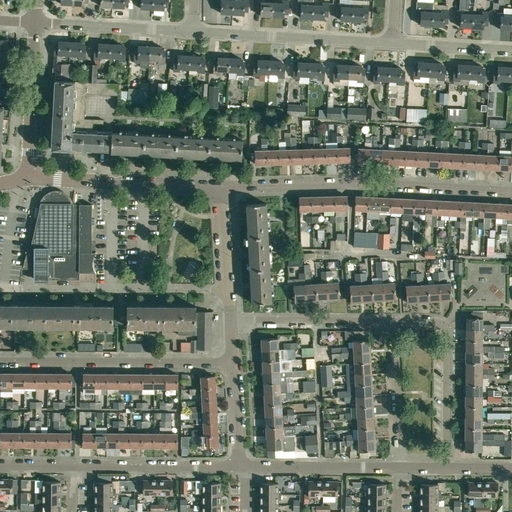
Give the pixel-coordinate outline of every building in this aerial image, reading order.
[(113,0),(113,8),(125,8),(125,5),(129,5),(128,0),(113,0)] [(137,0),(138,6),(142,6),(141,9),(153,10),(153,0),(137,0)] [(153,0),(153,10),(164,11),(165,7),(168,7),(168,0),(153,0)] [(221,14),(233,15),(233,1),(224,0),(218,0),(218,10),(221,10),(221,14)] [(242,0),(243,2),(233,1),(233,15),(244,15),(244,12),(248,12),(249,0),(242,0)] [(273,17),(273,3),(264,3),(265,0),(260,0),(258,0),(257,12),(261,13),(261,16),(273,17)] [(341,21),(353,22),(353,8),(354,0),(353,0),(339,0),(340,5),(338,5),(337,17),(341,17),(341,21)] [(273,3),(273,17),(284,18),(285,14),(288,14),(289,2),(283,1),(283,4),(273,3)] [(301,19),(313,19),(314,6),(304,5),(304,3),(298,2),(298,15),(301,15),(301,19)] [(420,25),(424,26),(424,28),(431,29),(431,26),(432,12),(433,5),(433,2),(417,2),(416,9),(417,10),(417,22),(420,22),(420,25)] [(322,6),(314,6),(313,19),(324,20),(324,16),(328,17),(329,4),(323,4),(322,6)] [(433,5),(432,12),(431,26),(443,27),(444,23),(448,23),(449,6),(433,5)] [(353,8),(353,22),(364,22),(364,19),(368,19),(368,6),(363,6),(363,9),(353,8)] [(472,28),(473,15),(463,14),(464,11),(457,11),(457,24),(460,24),(460,28),(472,28)] [(473,15),(472,28),(483,29),(484,26),(487,26),(488,13),(482,12),(482,15),(473,15)] [(511,31),(511,23),(511,16),(503,16),(503,14),(497,13),(496,26),(500,26),(500,30),(511,31)] [(68,56),(70,56),(71,42),(59,41),(59,45),(55,45),(54,64),(68,65),(68,56)] [(82,43),(71,42),(70,56),(79,56),(79,59),(85,59),(86,46),(82,46),(82,43)] [(101,58),(110,58),(111,44),(99,44),(99,47),(95,47),(94,60),(100,60),(101,58)] [(122,45),(111,44),(110,58),(119,59),(119,61),(125,62),(126,49),(122,48),(122,45)] [(150,67),(150,60),(151,46),(139,46),(139,49),(135,49),(134,62),(140,62),(140,66),(150,67)] [(162,47),(151,46),(150,60),(159,61),(159,64),(165,64),(166,51),(162,51),(162,47)] [(180,69),(190,70),(191,56),(179,55),(179,59),(175,59),(174,71),(180,72),(180,69)] [(202,57),(191,56),(190,70),(199,70),(198,73),(205,73),(205,60),(202,60),(202,57)] [(220,71),(230,72),(230,58),(219,58),(219,61),(215,61),(214,74),(220,74),(220,71)] [(241,59),(230,58),(230,72),(239,73),(239,75),(245,76),(245,63),(241,62),(241,59)] [(260,74),(269,74),(270,61),(259,60),(258,63),(254,63),(254,76),(260,77),(260,74)] [(282,62),(270,61),(269,74),(278,75),(278,78),(285,78),(285,65),(281,65),(282,62)] [(300,76),(309,77),(310,63),(298,62),(298,66),(294,65),(294,79),(300,79),(300,76)] [(310,63),(309,77),(318,77),(318,80),(324,80),(325,67),(321,67),(322,64),(310,63)] [(429,82),(429,77),(430,63),(419,63),(418,66),(414,66),(414,81),(429,82)] [(438,77),(438,80),(438,85),(444,86),(445,67),(441,67),(441,64),(430,63),(429,77),(438,77)] [(69,65),(68,65),(54,64),(53,80),(55,80),(68,81),(69,65)] [(88,82),(96,83),(98,83),(98,79),(97,79),(98,68),(99,68),(99,64),(90,64),(88,82)] [(349,79),(350,65),(338,65),(338,68),(334,68),(334,81),(340,81),(340,79),(349,79)] [(350,65),(349,79),(358,80),(358,82),(364,83),(365,70),(361,70),(361,66),(350,65)] [(453,68),(453,81),(453,84),(468,85),(468,79),(469,65),(457,65),(457,68),(453,68)] [(469,65),(468,79),(477,79),(477,82),(483,82),(484,69),(480,69),(480,66),(469,65)] [(380,81),(389,82),(390,68),(378,67),(378,71),(374,70),(373,83),(379,84),(380,81)] [(508,81),(509,68),(497,67),(497,70),(493,70),(493,83),(499,83),(499,81),(508,81)] [(390,68),(389,82),(389,86),(397,87),(398,85),(404,85),(405,72),(401,72),(401,68),(390,68)] [(55,80),(53,115),(84,117),(86,94),(88,94),(88,82),(68,81),(55,80)] [(167,83),(158,83),(157,100),(167,100),(167,83)] [(13,89),(0,88),(0,100),(13,102),(13,89)] [(129,88),(129,92),(128,102),(146,104),(148,90),(129,88)] [(120,101),(128,102),(129,92),(121,91),(120,101)] [(217,108),(218,96),(209,96),(208,108),(217,108)] [(288,116),(307,117),(308,105),(288,104),(288,116)] [(0,144),(2,144),(1,145),(10,146),(12,108),(0,107),(0,144)] [(346,119),(347,108),(328,108),(328,119),(346,119)] [(347,108),(346,119),(367,120),(367,109),(347,108)] [(406,108),(406,120),(406,122),(426,122),(426,108),(406,108)] [(448,109),(448,121),(466,122),(466,109),(448,109)] [(327,118),(327,110),(319,110),(318,118),(327,118)] [(52,131),(51,149),(71,151),(71,150),(72,144),(72,132),(92,133),(93,124),(92,124),(84,123),(84,119),(84,117),(53,115),(52,131)] [(489,128),(497,128),(498,120),(490,120),(489,128)] [(111,153),(144,155),(145,135),(138,135),(138,132),(120,131),(120,134),(112,133),(112,134),(112,146),(111,152),(111,153)] [(112,146),(112,134),(92,133),(72,132),(72,144),(71,150),(91,151),(111,152),(112,146)] [(153,136),(145,135),(144,155),(177,157),(178,137),(170,136),(171,134),(153,133),(153,136)] [(185,137),(178,137),(177,157),(208,158),(209,139),(202,138),(202,136),(185,135),(185,137)] [(370,149),(369,163),(381,163),(381,150),(381,144),(376,144),(376,136),(370,136),(370,137),(370,143),(370,149)] [(209,139),(208,158),(242,160),(243,140),(235,140),(235,138),(217,137),(217,139),(209,139)] [(295,137),(290,137),(290,144),(290,150),(291,163),(302,163),(302,150),(296,150),(295,137)] [(393,151),(393,144),(394,138),(388,138),(388,150),(381,150),(381,163),(392,164),(393,151)] [(337,162),(337,148),(325,149),(326,162),(337,162)] [(337,148),(337,162),(349,161),(349,148),(337,148)] [(314,163),(313,149),(302,150),(302,163),(314,163)] [(326,162),(325,149),(313,149),(314,163),(326,162)] [(369,163),(370,149),(358,149),(357,162),(369,163)] [(267,151),(267,164),(279,164),(278,150),(267,151)] [(290,150),(278,150),(279,164),(291,163),(290,150)] [(267,164),(267,151),(255,151),(255,165),(267,164)] [(392,164),(404,165),(404,151),(393,151),(392,164)] [(404,165),(416,165),(416,152),(404,151),(404,165)] [(428,152),(416,152),(416,165),(427,166),(428,152)] [(440,153),(428,152),(427,166),(439,166),(440,153)] [(439,166),(451,167),(452,153),(440,153),(439,166)] [(463,154),(452,153),(451,167),(462,168),(463,154)] [(475,155),(463,154),(462,168),(474,168),(475,155)] [(474,168),(486,169),(487,155),(475,155),(474,168)] [(486,169),(498,169),(499,156),(487,155),(486,169)] [(510,157),(499,156),(498,169),(510,170),(510,157)] [(42,205),(35,235),(27,269),(34,269),(34,280),(34,281),(48,281),(48,280),(79,280),(79,272),(95,273),(95,274),(96,274),(95,272),(94,271),(94,269),(93,268),(93,266),(93,264),(93,263),(93,261),(93,259),(93,258),(94,256),(94,254),(95,253),(96,252),(95,251),(95,253),(92,253),(92,235),(92,205),(80,204),(80,202),(79,202),(79,205),(71,205),(70,202),(69,200),(67,198),(65,195),(64,194),(61,193),(57,193),(56,193),(52,193),(49,194),(48,195),(46,197),(44,199),(42,202),(42,205)] [(336,211),(335,197),(323,198),(324,211),(336,211)] [(347,197),(335,197),(336,211),(348,211),(347,197)] [(367,212),(368,198),(356,197),(356,211),(367,212)] [(312,212),(312,198),(300,198),(300,212),(312,212)] [(323,198),(312,198),(312,212),(324,211),(323,198)] [(379,212),(380,199),(368,198),(367,212),(373,212),(379,212)] [(380,199),(379,212),(391,213),(392,199),(380,199)] [(392,199),(391,213),(402,213),(403,200),(392,199)] [(403,200),(402,213),(414,214),(415,200),(403,200)] [(414,214),(425,214),(426,201),(415,200),(414,214)] [(437,214),(438,201),(426,201),(425,214),(432,214),(431,227),(437,227),(437,221),(437,214)] [(449,215),(450,202),(438,201),(437,214),(449,215)] [(459,215),(460,202),(450,202),(449,215),(459,215)] [(471,216),(472,202),(460,202),(459,215),(471,216)] [(483,216),(484,203),(472,202),(471,216),(483,216)] [(495,217),(496,204),(484,203),(483,216),(484,216),(484,223),(489,223),(490,217),(495,217)] [(506,217),(507,204),(496,204),(495,217),(502,217),(501,240),(507,240),(507,237),(508,217),(506,217)] [(249,239),(268,238),(268,231),(270,231),(269,212),(267,212),(267,205),(247,206),(249,239)] [(466,222),(455,222),(454,232),(460,232),(460,228),(465,228),(466,222)] [(390,233),(384,233),(378,233),(377,248),(389,249),(390,233)] [(269,245),(268,238),(249,239),(250,271),(270,270),(269,263),(272,263),(271,245),(269,245)] [(301,256),(289,257),(289,266),(302,266),(301,256)] [(454,261),(454,260),(446,260),(446,270),(454,270),(454,261)] [(270,278),(270,270),(250,271),(252,304),(272,303),(271,295),(274,295),(273,277),(270,278)] [(394,282),(388,283),(388,277),(383,278),(384,300),(396,300),(394,284),(394,282)] [(384,300),(383,278),(377,278),(378,283),(372,284),(373,301),(384,300)] [(355,280),(356,285),(349,285),(349,286),(350,287),(350,293),(351,303),(362,302),(361,279),(355,280)] [(361,279),(362,302),(373,301),(372,284),(367,284),(366,279),(361,279)] [(428,285),(429,301),(441,301),(439,279),(433,280),(434,284),(428,285)] [(451,283),(444,283),(444,279),(439,279),(441,301),(452,300),(451,284),(451,283)] [(428,285),(423,285),(422,281),(417,281),(417,285),(417,287),(418,302),(429,301),(428,285)] [(338,282),(327,283),(328,300),(340,299),(339,284),(338,282)] [(317,301),(328,300),(327,283),(316,284),(317,301)] [(295,302),(306,302),(305,284),(294,285),(294,287),(295,302)] [(316,284),(305,284),(306,302),(317,301),(316,284)] [(407,303),(418,302),(417,287),(417,285),(406,286),(406,288),(407,303)] [(0,326),(113,327),(113,306),(113,309),(80,309),(80,306),(74,306),(74,309),(32,309),(17,309),(17,306),(12,306),(12,309),(0,308),(0,326)] [(128,327),(178,328),(196,328),(196,327),(196,324),(196,318),(196,313),(196,307),(195,307),(195,310),(165,310),(165,307),(159,306),(159,310),(129,309),(129,306),(128,306),(128,327)] [(483,324),(483,320),(473,320),(466,320),(466,331),(483,331),(488,331),(494,331),(494,326),(494,324),(483,324)] [(466,342),(483,342),(483,336),(483,331),(466,331),(466,336),(466,342)] [(261,339),(262,351),(278,350),(278,338),(261,339)] [(353,341),(353,353),(370,352),(370,340),(353,341)] [(488,352),(488,347),(483,346),(483,342),(466,342),(466,353),(483,353),(483,352),(488,352)] [(144,344),(123,343),(124,351),(144,352),(144,344)] [(190,353),(190,344),(181,344),(181,353),(190,353)] [(313,348),(301,349),(302,353),(302,357),(314,356),(313,348)] [(262,351),(262,362),(279,361),(285,360),(284,350),(278,350),(262,351)] [(353,353),(354,364),(371,362),(370,352),(353,353)] [(466,364),(483,364),(483,353),(466,353),(466,364)] [(279,367),(279,361),(262,362),(263,372),(285,371),(285,366),(279,367)] [(354,364),(354,374),(371,373),(371,362),(354,364)] [(321,365),(321,376),(331,375),(330,364),(321,365)] [(466,364),(465,374),(482,375),(483,369),(483,364),(466,364)] [(264,383),(280,382),(286,382),(286,377),(292,377),(300,376),(300,370),(285,371),(263,372),(264,383)] [(354,374),(355,385),(372,384),(371,373),(354,374)] [(12,387),(13,374),(1,374),(0,387),(0,392),(12,392),(12,387)] [(24,374),(13,374),(12,387),(24,388),(24,374)] [(24,374),(24,388),(36,388),(36,374),(24,374)] [(36,374),(36,388),(48,388),(48,374),(36,374)] [(48,374),(48,388),(59,388),(59,374),(48,374)] [(59,374),(59,388),(71,388),(71,374),(59,374)] [(95,392),(95,388),(95,374),(83,374),(83,388),(89,388),(89,392),(95,392)] [(95,374),(95,388),(95,392),(95,395),(101,395),(101,388),(107,388),(107,374),(95,374)] [(107,374),(107,388),(119,388),(119,374),(107,374)] [(119,374),(119,388),(130,388),(131,375),(119,374)] [(482,385),(482,379),(488,380),(488,375),(482,375),(465,374),(465,385),(482,385)] [(131,375),(130,388),(142,388),(142,375),(131,375)] [(142,375),(142,388),(154,388),(154,375),(142,375)] [(154,375),(154,388),(166,388),(166,375),(154,375)] [(166,375),(166,388),(178,388),(178,375),(166,375)] [(332,386),(331,375),(321,376),(322,387),(332,386)] [(196,389),(202,389),(215,388),(215,376),(201,377),(201,384),(196,384),(196,389)] [(315,381),(303,381),(303,392),(315,392),(315,381)] [(261,393),(262,395),(287,393),(286,388),(286,382),(280,382),(264,383),(264,392),(262,392),(261,393)] [(355,385),(356,396),(373,395),(372,384),(355,385)] [(482,385),(465,385),(465,396),(482,396),(482,385)] [(202,389),(202,395),(202,401),(216,400),(215,388),(202,389)] [(265,405),(282,404),(281,399),(281,398),(287,398),(287,399),(293,399),(293,393),(287,393),(262,395),(262,396),(263,397),(264,397),(265,405)] [(356,396),(356,407),(373,406),(373,395),(356,396)] [(465,396),(465,407),(482,408),(482,396),(465,396)] [(216,400),(202,401),(203,412),(217,412),(216,400)] [(265,405),(265,416),(282,415),(282,404),(265,405)] [(356,407),(357,418),(374,417),(373,406),(356,407)] [(482,418),(482,408),(465,407),(465,418),(482,418)] [(217,412),(203,412),(204,424),(217,423),(217,412)] [(54,433),(47,433),(47,447),(59,447),(59,433),(59,427),(59,421),(59,413),(52,413),(52,421),(54,421),(54,433)] [(288,415),(282,415),(265,416),(266,427),(283,426),(282,421),(288,420),(288,421),(294,421),(294,415),(288,415)] [(301,425),(317,424),(317,417),(301,417),(301,425)] [(358,429),(374,428),(374,417),(357,418),(358,429)] [(482,429),(482,418),(465,418),(465,429),(482,429)] [(36,427),(36,433),(35,447),(47,447),(47,433),(47,427),(41,427),(41,421),(36,421),(36,427)] [(160,428),(160,434),(154,434),(153,447),(165,448),(165,421),(161,422),(160,422),(160,428)] [(165,421),(165,448),(177,448),(177,434),(171,434),(171,421),(165,421)] [(217,423),(204,424),(204,436),(218,435),(217,423)] [(295,437),(295,431),(295,426),(283,426),(266,427),(266,438),(283,437),(289,437),(294,437),(295,437)] [(374,428),(358,429),(358,440),(375,439),(374,428)] [(504,440),(503,436),(504,435),(494,435),(482,434),(482,429),(465,429),(465,440),(504,440)] [(12,447),(12,433),(0,433),(0,447),(12,447)] [(12,433),(12,447),(24,447),(24,433),(12,433)] [(36,433),(24,433),(24,447),(35,447),(36,433)] [(59,433),(59,447),(71,447),(71,433),(59,433)] [(95,447),(95,434),(83,433),(83,447),(95,447)] [(95,434),(95,447),(107,447),(107,434),(95,434)] [(118,434),(107,434),(107,447),(118,447),(118,434)] [(130,434),(118,434),(118,447),(130,447),(130,434)] [(130,434),(130,447),(142,447),(142,434),(130,434)] [(154,434),(142,434),(142,447),(153,447),(154,434)] [(218,435),(204,436),(205,448),(218,447),(218,435)] [(306,437),(307,449),(307,452),(319,452),(317,436),(306,437)] [(289,437),(283,437),(266,438),(267,450),(283,449),(284,451),(295,451),(294,442),(294,437),(289,437)] [(375,439),(358,440),(359,451),(376,450),(375,439)] [(346,440),(337,441),(338,452),(345,451),(344,447),(347,446),(346,440)] [(482,452),(482,445),(494,445),(503,446),(503,440),(504,440),(465,440),(465,451),(482,452)] [(13,479),(0,479),(0,493),(13,494),(13,479)] [(120,480),(120,486),(128,485),(128,491),(135,490),(135,481),(120,480)] [(144,494),(158,494),(158,480),(144,480),(144,494)] [(173,481),(158,480),(158,494),(173,494),(173,481)] [(323,496),(323,482),(309,481),(309,496),(323,496)] [(40,493),(61,493),(61,482),(44,482),(44,489),(40,488),(40,493)] [(96,482),(96,493),(116,494),(116,489),(113,489),(113,482),(96,482)] [(200,489),(200,494),(221,494),(221,482),(204,483),(204,489),(200,489)] [(323,482),(323,496),(338,496),(337,482),(323,482)] [(446,482),(446,488),(454,488),(454,493),(460,493),(460,483),(446,482)] [(483,496),(483,482),(469,482),(469,496),(483,496)] [(497,483),(483,482),(483,496),(497,497),(497,483)] [(261,483),(261,495),(281,495),(281,490),(278,490),(278,483),(261,483)] [(365,495),(386,495),(386,484),(368,484),(368,491),(365,491),(365,495)] [(420,496),(441,496),(441,491),(438,491),(438,485),(420,484),(420,496)] [(61,493),(40,493),(40,498),(44,498),(44,504),(61,504),(61,493)] [(96,493),(96,504),(113,504),(113,498),(116,499),(116,494),(96,493)] [(195,505),(203,505),(220,505),(221,494),(200,494),(195,494),(195,505)] [(261,505),(278,505),(278,500),(281,500),(281,495),(261,495),(261,505)] [(368,501),(368,506),(385,506),(386,495),(365,495),(365,501),(368,501)] [(420,496),(420,506),(437,506),(437,501),(441,501),(441,496),(420,496)]
